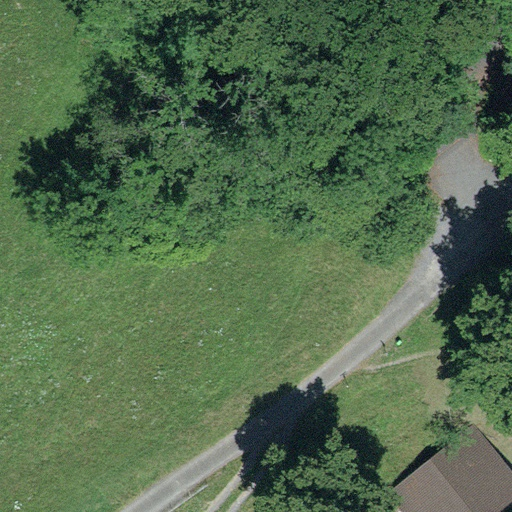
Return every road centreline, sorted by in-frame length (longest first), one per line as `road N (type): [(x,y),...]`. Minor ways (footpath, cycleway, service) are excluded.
road 1 (track): [(347,362),(140,511)]
road 2 (track): [(492,223),(462,161),(464,87),(511,10)]
road 3 (track): [(492,223),(347,362)]
